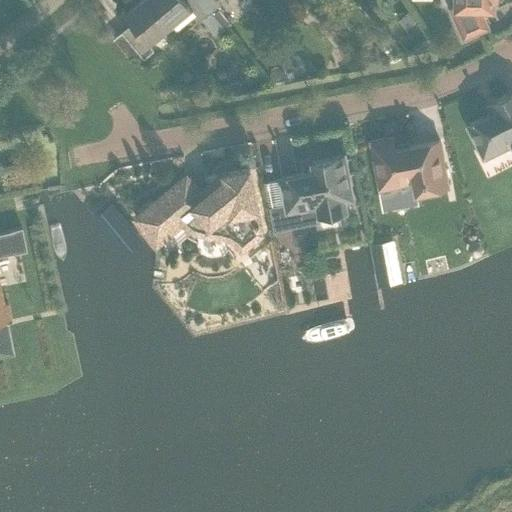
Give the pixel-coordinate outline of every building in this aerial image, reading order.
[(139,0),(124,13),(135,26),(116,41),(130,58),(139,51),(144,56),(154,48),(150,43),(171,26),(149,0),(139,0)] [(149,0),(171,26),(192,8),(201,19),(211,11),(202,0),(149,0)] [(202,0),(211,11),(221,3),(218,0),(202,0)] [(455,0),(455,6),(450,8),(464,38),(488,27),(482,13),(482,8),(494,8),(494,0),(455,0)] [(218,9),(213,13),(224,27),(230,23),(230,22),(219,8),(218,9)] [(408,11),(399,18),(407,28),(416,21),(408,11)] [(231,83),(227,86),(227,91),(232,94),(239,93),(243,90),(242,85),(238,82),(231,83)] [(511,90),(487,103),(491,112),(467,124),(484,158),(501,149),(499,146),(510,140),(511,143),(511,90)] [(440,139),(395,148),(393,136),(370,140),(380,189),(399,186),(398,184),(414,181),(416,192),(449,186),(440,139)] [(273,230),(320,222),(319,216),(346,211),(344,200),(353,199),(345,154),(312,160),(314,169),(280,176),(285,203),(268,206),(273,230)] [(204,196),(187,175),(136,217),(153,239),(180,217),(186,224),(194,230),(204,233),(214,234),(227,236),(237,243),(241,248),(261,232),(256,208),(257,207),(249,168),(225,172),(226,178),(204,196)] [(0,353),(12,351),(6,321),(10,320),(7,302),(0,302),(0,254),(26,249),(21,226),(0,230),(0,353)]
